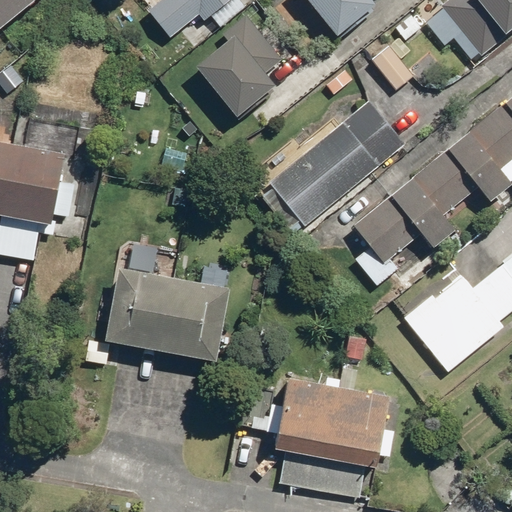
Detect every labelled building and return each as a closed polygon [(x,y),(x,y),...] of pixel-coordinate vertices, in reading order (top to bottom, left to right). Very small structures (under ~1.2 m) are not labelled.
[(0,0),(0,28),(34,0),(0,0)] [(160,0),(149,9),(172,36),(199,13),(205,21),(212,15),(222,26),(247,5),(242,0),(160,0)] [(311,0),(339,34),(378,3),(375,0),(311,0)] [(511,0),(438,0),(424,12),(477,71),(511,40),(511,0)] [(228,39),(198,64),(238,115),(278,83),(268,71),(283,59),(247,14),(223,33),(228,39)] [(387,43),(371,56),(398,90),(415,77),(387,43)] [(511,95),(354,224),(372,245),(355,259),(377,286),(400,267),(391,258),(423,232),(435,247),(458,228),(446,213),(479,186),(491,200),(511,183),(511,95)] [(370,100),(271,180),(307,224),(406,144),(370,100)] [(66,152),(0,138),(0,252),(34,260),(39,232),(54,234),(56,220),(52,220),(54,213),(68,216),(75,184),(60,181),(66,152)] [(453,277),(405,317),(450,371),(505,325),(501,320),(511,311),(511,257),(474,287),(463,274),(456,281),(453,277)] [(232,286),(120,264),(105,339),(217,361),(232,286)] [(393,394),(289,374),(283,406),(272,404),(267,431),(278,433),(275,446),(287,449),(280,482),(360,498),(367,464),(379,466),(381,454),(390,456),(395,431),(386,429),(393,394)]
